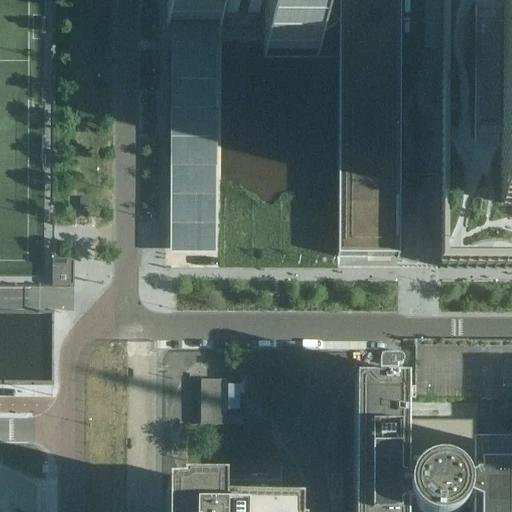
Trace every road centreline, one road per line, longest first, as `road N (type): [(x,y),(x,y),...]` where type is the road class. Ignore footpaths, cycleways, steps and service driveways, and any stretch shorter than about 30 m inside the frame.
road 1 (residential): [(127,327),(511,327)]
road 2 (residential): [(127,327),(129,0)]
road 3 (unknown): [(341,480),(355,326)]
road 4 (residential): [(67,430),(69,347),(95,329),(127,327)]
